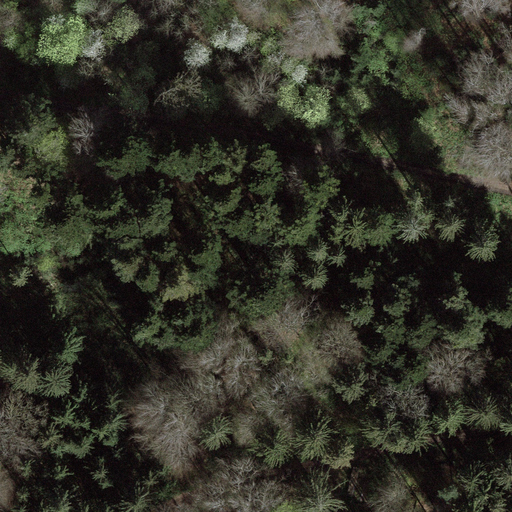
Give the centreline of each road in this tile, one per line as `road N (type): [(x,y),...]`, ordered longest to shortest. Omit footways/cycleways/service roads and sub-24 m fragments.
road 1 (track): [(511,191),(262,137),(0,93)]
road 2 (track): [(511,422),(265,473),(148,511)]
